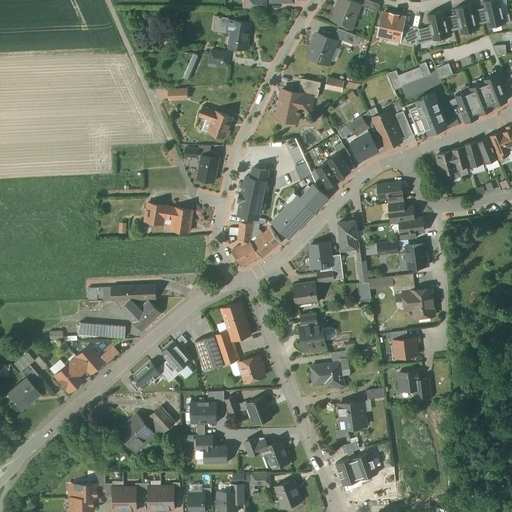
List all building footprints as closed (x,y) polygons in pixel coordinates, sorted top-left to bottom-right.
[(265,0),(247,0),(248,8),(265,8),(265,0)] [(356,3),(347,0),(335,0),(329,18),(351,27),(360,5),(356,3)] [(375,4),(364,0),(356,0),(356,3),(360,5),(373,10),(375,4)] [(482,8),(477,9),(480,24),(486,23),(487,27),(504,23),(497,0),(486,0),(481,1),(482,8)] [(480,24),(477,9),(472,11),(470,4),(453,8),(455,15),(450,16),(454,29),(458,29),(459,33),(476,29),(475,25),(480,24)] [(405,16),(380,10),(375,37),(414,45),(418,28),(403,25),(405,16)] [(454,29),(450,16),(444,18),(442,10),(425,15),(428,26),(418,28),(414,45),(449,36),(447,31),(454,29)] [(225,48),(243,50),(246,22),(215,18),(213,33),(226,35),(225,48)] [(352,37),(335,30),(331,39),(337,41),(348,46),(352,37)] [(331,39),(315,33),(305,58),(327,67),(337,41),(331,39)] [(504,44),(492,45),(492,55),(505,54),(504,44)] [(228,53),(208,52),(207,66),(227,68),(228,53)] [(188,80),(198,56),(191,53),(180,77),(188,80)] [(426,63),(397,73),(396,69),(385,73),(391,89),(401,86),(401,83),(430,74),(426,63)] [(447,63),(434,68),(437,78),(451,73),(447,63)] [(483,76),(496,105),(507,101),(494,71),(483,76)] [(481,112),(496,105),(483,76),(469,82),(481,112)] [(338,91),(340,79),(323,77),(321,89),(338,91)] [(295,91),(277,87),(270,120),(296,125),(298,114),(309,116),(312,98),(316,99),(320,82),(298,78),(295,91)] [(481,112),(469,82),(451,90),(463,119),(481,112)] [(163,96),(165,90),(157,88),(156,94),(163,96)] [(186,89),(168,89),(168,102),(186,101),(186,89)] [(411,101),(413,105),(406,108),(416,132),(424,129),(426,135),(447,127),(434,92),(411,101)] [(233,117),(199,106),(195,118),(209,123),(206,132),(225,139),(233,117)] [(387,111),(373,117),(386,148),(387,148),(402,141),(394,123),(392,124),(387,111)] [(501,132),(487,136),(495,160),(508,155),(505,151),(510,148),(511,149),(511,127),(510,125),(501,132)] [(340,137),(347,132),(342,126),(335,130),(340,137)] [(370,133),(350,143),(359,160),(379,149),(370,133)] [(486,136),(474,141),(483,164),(495,160),(486,136)] [(473,141),(460,145),(466,167),(480,163),(473,141)] [(467,174),(459,145),(428,154),(434,176),(455,170),(457,177),(467,174)] [(195,149),(184,148),(183,156),(195,158),(195,149)] [(339,152),(327,160),(328,161),(339,178),(351,171),(339,152)] [(217,159),(201,156),(196,179),(212,182),(217,159)] [(328,161),(316,168),(328,187),(340,179),(339,178),(328,161)] [(293,195),(270,220),(287,236),(323,197),(290,167),(278,180),(293,195)] [(266,180),(257,178),(246,175),(238,214),(241,215),(254,217),(254,218),(265,220),(268,205),(261,204),(264,189),(266,180)] [(400,181),(372,184),(374,201),(384,200),(384,203),(403,201),(400,181)] [(192,210),(146,202),(143,222),(162,225),(163,219),(170,220),(168,230),(189,233),(192,210)] [(401,202),(384,205),(387,224),(412,220),(411,208),(402,209),(401,202)] [(354,219),(334,221),(337,253),(358,251),(357,245),(365,244),(363,229),(355,230),(354,219)] [(420,220),(396,224),(398,241),(423,237),(420,220)] [(251,224),(238,222),(236,239),(249,241),(251,224)] [(278,239),(267,226),(249,241),(257,257),(278,239)] [(247,242),(230,250),(238,268),(257,257),(247,242)] [(423,244),(406,246),(398,247),(398,252),(407,252),(409,267),(426,265),(426,264),(428,264),(427,256),(425,256),(423,244)] [(339,254),(325,256),(327,270),(332,270),(333,279),(342,278),(339,254)] [(332,270),(327,270),(315,272),(316,283),(333,281),(333,279),(332,270)] [(410,283),(409,274),(366,278),(367,288),(400,285),(400,284),(410,283)] [(315,280),(289,283),(292,306),(318,303),(315,280)] [(355,283),(357,299),(367,298),(366,282),(355,283)] [(154,285),(113,287),(113,300),(114,299),(131,299),(155,298),(154,285)] [(431,288),(404,292),(405,301),(407,300),(408,309),(414,308),(415,317),(434,314),(434,309),(432,293),(431,293),(431,288)] [(131,317),(140,309),(131,299),(114,299),(131,317)] [(131,317),(130,318),(142,330),(161,312),(149,300),(140,309),(131,317)] [(241,301),(221,308),(228,330),(232,340),(233,340),(251,334),(241,301)] [(299,315),(300,325),(316,323),(314,313),(299,315)] [(127,324),(78,322),(77,337),(126,340),(127,324)] [(300,325),(296,325),(299,351),(325,348),(322,322),(316,323),(300,325)] [(239,359),(233,340),(232,340),(228,330),(195,341),(205,371),(239,359)] [(182,345),(187,341),(182,335),(177,338),(182,345)] [(415,337),(394,340),(395,352),(400,352),(401,356),(417,354),(415,337)] [(174,367),(180,373),(188,366),(186,364),(190,360),(173,341),(161,351),(168,359),(174,367)] [(61,363),(49,374),(66,393),(79,382),(74,377),(83,369),(88,375),(102,363),(97,357),(83,342),(68,355),(72,360),(65,367),(61,363)] [(117,353),(110,345),(97,357),(104,365),(117,353)] [(259,356),(239,362),(245,382),(251,380),(253,381),(257,379),(258,378),(265,375),(259,356)] [(164,375),(169,371),(174,367),(168,359),(158,368),(162,372),(164,375)] [(161,373),(162,372),(158,368),(151,360),(133,376),(144,387),(161,373)] [(340,362),(311,366),(313,379),(325,378),(326,387),(343,385),(340,362)] [(174,367),(169,371),(174,377),(180,373),(174,367)] [(409,369),(394,371),(396,391),(412,389),(409,369)] [(169,382),(174,377),(169,371),(164,375),(162,372),(161,373),(169,382)] [(26,377),(7,393),(7,394),(9,392),(14,399),(13,400),(20,409),(28,402),(27,400),(37,392),(38,393),(39,392),(26,377)] [(382,396),(381,387),(364,389),(365,398),(382,396)] [(228,415),(238,410),(232,396),(222,400),(228,415)] [(264,396),(247,402),(254,423),(272,417),(264,396)] [(217,412),(217,400),(191,401),(191,412),(217,412)] [(363,400),(338,403),(340,418),(346,417),(348,428),(367,425),(363,400)] [(150,415),(150,416),(160,427),(164,431),(175,421),(161,406),(150,415)] [(217,422),(217,412),(191,412),(192,422),(217,422)] [(138,414),(129,422),(129,421),(118,431),(130,445),(140,436),(144,441),(154,432),(145,421),(138,413),(137,413),(138,414)] [(145,421),(154,432),(160,427),(150,416),(145,421)] [(204,445),(213,445),(213,435),(196,435),(197,448),(204,448),(204,445)] [(269,469),(288,462),(279,439),(263,445),(260,436),(243,442),(248,455),(261,450),(269,469)] [(341,453),(358,449),(356,441),(339,444),(341,453)] [(204,462),(228,461),(227,444),(213,445),(204,445),(204,448),(204,462)] [(364,452),(332,463),(340,486),(354,481),(352,476),(370,469),(364,452)] [(250,486),(266,486),(266,475),(250,475),(250,486)] [(292,479),(274,486),(283,508),(302,501),(298,491),(297,492),(292,479)] [(85,483),(83,481),(79,482),(77,484),(75,484),(75,488),(73,488),(73,497),(69,497),(69,498),(92,497),(96,497),(96,483),(85,483)] [(393,484),(383,485),(384,499),(395,498),(393,484)] [(161,486),(149,486),(149,510),(162,510),(161,486)] [(174,510),(174,486),(161,486),(162,510),(174,510)] [(124,487),(111,487),(111,511),(124,511),(124,487)] [(136,511),(136,487),(124,487),(124,511),(136,511)] [(236,491),(219,491),(218,491),(218,492),(218,493),(217,493),(217,502),(219,502),(219,511),(218,511),(236,511),(237,511),(236,511),(236,491)] [(204,511),(204,492),(189,492),(189,496),(189,501),(190,502),(189,511),(204,511)] [(92,497),(69,498),(69,507),(71,507),(72,511),(92,511),(92,497)]
